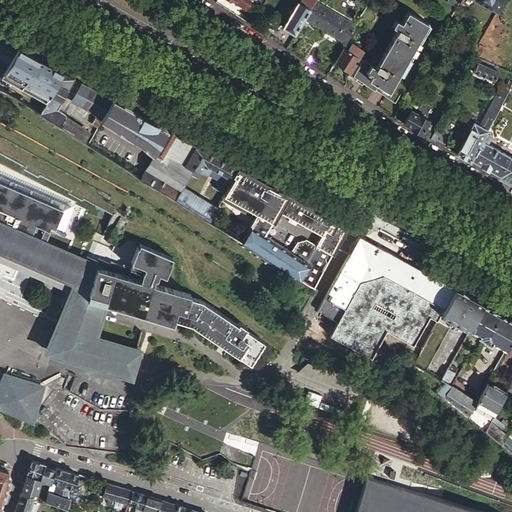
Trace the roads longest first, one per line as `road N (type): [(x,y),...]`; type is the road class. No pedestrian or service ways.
road 1 (primary): [(0,0),(511,281)]
road 2 (primary): [(511,244),(68,0)]
road 3 (unclassified): [(511,197),(370,119),(187,0)]
road 4 (residential): [(25,447),(213,506)]
